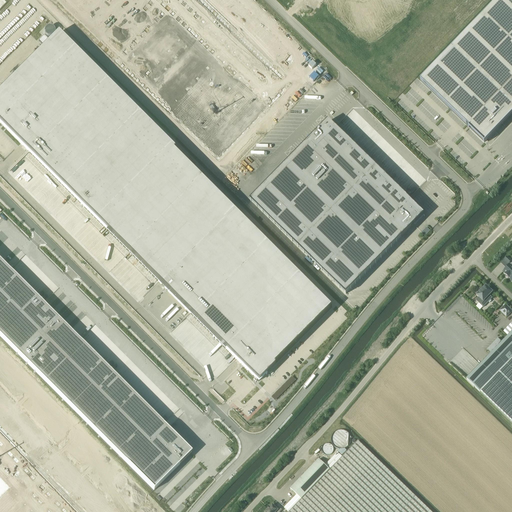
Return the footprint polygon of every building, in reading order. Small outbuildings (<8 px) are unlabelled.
[(52,0),(218,159),(290,85),(201,0),(52,0)] [(338,0),(412,70),(479,0),(338,0)] [(511,0),(497,0),(420,81),(484,143),(511,113),(511,0)] [(44,47),(0,90),(0,123),(254,378),(253,380),(255,382),(257,381),(258,382),(332,308),(58,33),(50,41),(44,35),(38,41),(44,47)] [(317,133),(250,201),(345,294),(402,237),(424,215),(408,200),(410,198),(336,125),(334,128),(328,122),(317,133)] [(0,336),(154,491),(179,465),(178,463),(189,451),(0,261),(0,336)] [(511,267),(510,265),(503,272),(506,274),(505,275),(508,278),(509,277),(511,280),(511,267)] [(478,298),(476,300),(483,307),(488,302),(489,303),(491,301),(490,300),(492,298),(489,296),(492,292),(485,286),(476,296),(478,298)] [(504,307),(500,311),(506,317),(511,311),(505,305),(505,306),(504,305),(503,306),(504,307)] [(490,354),(466,379),(511,423),(511,331),(501,343),(497,339),(487,351),(490,354)] [(82,511),(0,426),(0,511),(82,511)] [(431,511),(358,441),(342,457),(337,453),(325,466),(318,460),(290,489),(296,495),(284,508),(288,511),(431,511)]
